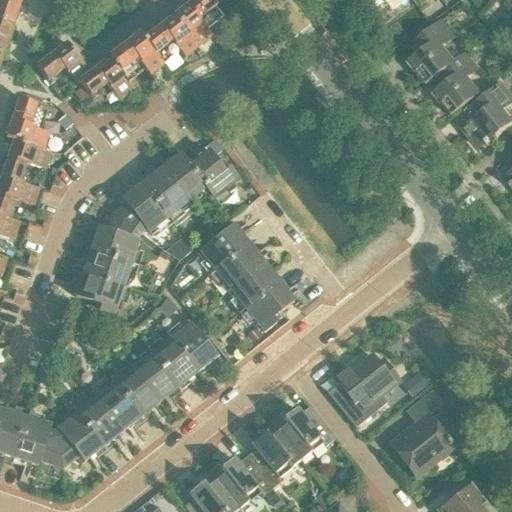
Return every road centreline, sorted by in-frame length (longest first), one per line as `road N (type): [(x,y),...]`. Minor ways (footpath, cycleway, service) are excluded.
road 1 (residential): [(0,380),(65,209),(111,156),(159,121)]
road 2 (tertiary): [(451,226),(271,0)]
road 3 (residential): [(79,511),(288,354)]
road 4 (residential): [(404,511),(288,354)]
road 5 (residential): [(344,309),(262,200)]
road 6 (residential): [(344,309),(451,226)]
